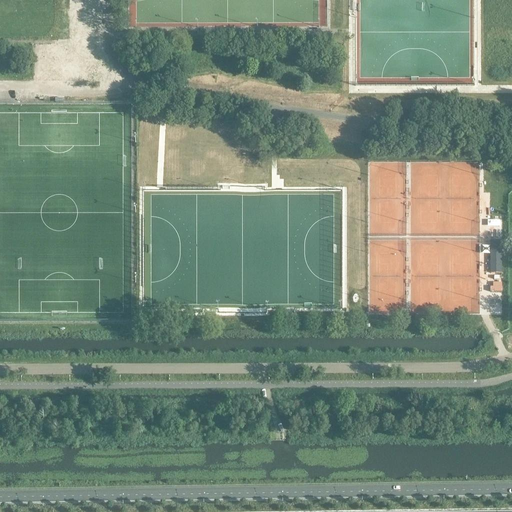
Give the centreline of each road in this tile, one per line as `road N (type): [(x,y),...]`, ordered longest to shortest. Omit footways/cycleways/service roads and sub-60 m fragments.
road 1 (unclassified): [(511,359),(0,371)]
road 2 (primary): [(511,489),(0,497)]
